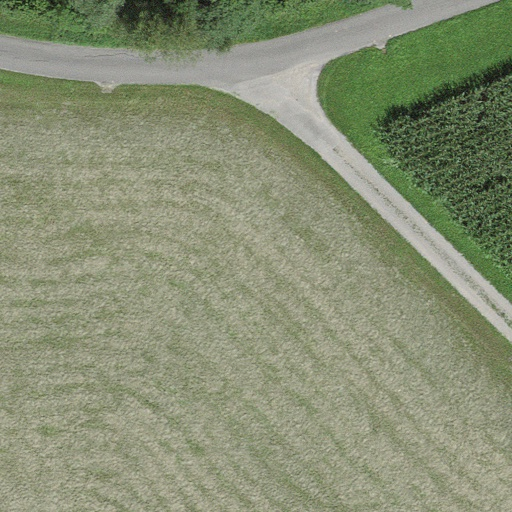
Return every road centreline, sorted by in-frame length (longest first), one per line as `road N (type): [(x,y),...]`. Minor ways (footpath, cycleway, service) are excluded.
road 1 (unclassified): [(0,55),(93,70),(270,68),(458,0)]
road 2 (track): [(270,68),(331,149),(511,324)]
